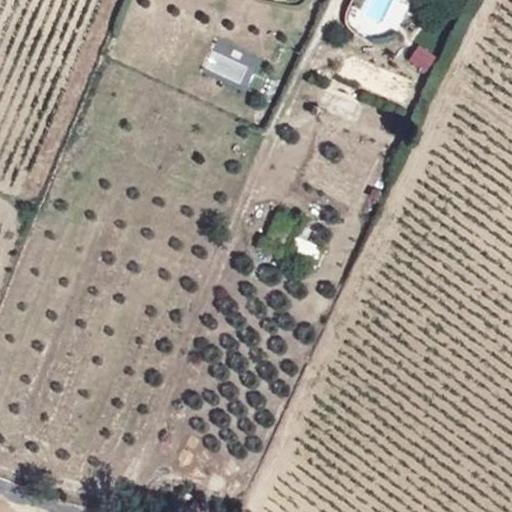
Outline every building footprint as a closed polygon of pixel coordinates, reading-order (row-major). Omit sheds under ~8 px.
[(391,34),(405,0),(361,0),(354,18),(391,34)] [(407,63),(428,73),(435,59),(414,48),(407,63)] [(301,223),(277,212),(272,224),(295,235),(301,223)] [(322,248),(296,235),(290,248),(316,261),(322,248)] [(289,248),(261,236),(256,248),(284,260),(289,248)] [(204,511),(207,505),(194,500),(190,511),(204,511)]
